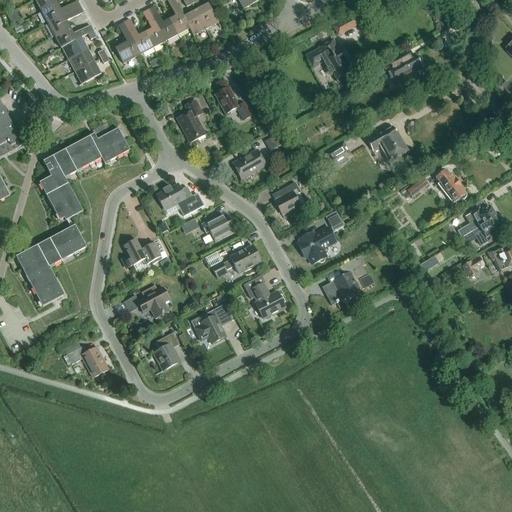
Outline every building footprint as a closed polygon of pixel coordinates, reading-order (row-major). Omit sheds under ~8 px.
[(36,0),(35,1),(41,13),(57,5),(54,0),(36,0)] [(177,36),(189,29),(183,18),(172,0),(167,0),(166,1),(175,17),(168,21),(177,36)] [(186,9),(191,6),(188,0),(183,3),(186,9)] [(237,0),(244,11),(263,0),(237,0)] [(57,5),(41,13),(48,25),(81,8),(78,2),(61,11),(57,5)] [(207,5),(195,12),(205,31),(217,24),(207,5)] [(51,39),(54,37),(70,29),(67,23),(84,14),(81,8),(48,25),(45,27),(51,39)] [(177,36),(168,21),(162,24),(153,8),(147,11),(164,43),(177,36)] [(355,17),(333,29),(339,38),(364,24),(364,23),(367,21),(361,10),(353,15),(355,17)] [(151,30),(144,34),(153,49),(164,43),(147,11),(142,14),(151,30)] [(193,37),(205,31),(195,12),(183,18),(189,29),(193,37)] [(140,56),(153,49),(144,34),(138,37),(129,21),(123,24),(140,56)] [(123,65),(140,56),(123,24),(118,27),(124,39),(122,40),(125,45),(115,50),(123,65)] [(94,32),(91,26),(74,35),(70,29),(54,37),(61,49),(62,48),(81,38),(88,35),(94,32)] [(97,38),(94,32),(88,35),(91,41),(97,38)] [(106,38),(104,34),(102,35),(106,43),(110,41),(108,37),(106,38)] [(62,48),(69,60),(88,50),(81,38),(62,48)] [(350,74),(332,41),(305,57),(312,68),(317,66),(317,63),(322,60),(327,68),(329,67),(337,82),(350,74)] [(69,60),(75,73),(94,63),(88,50),(69,60)] [(98,54),(101,59),(107,57),(104,51),(98,54)] [(407,57),(400,61),(413,85),(420,81),(415,71),(421,67),(415,56),(408,59),(407,57)] [(107,57),(101,59),(104,65),(110,62),(107,57)] [(400,79),(406,89),(413,85),(400,61),(393,65),(394,67),(387,71),(394,82),(400,79)] [(101,75),(94,63),(75,73),(82,85),(101,75)] [(382,66),(366,75),(370,83),(386,75),(382,66)] [(239,107),(229,88),(215,96),(225,115),(236,109),(243,122),(251,117),(244,104),(239,107)] [(185,107),(189,114),(177,120),(190,144),(205,136),(196,118),(202,115),(195,102),(185,107)] [(0,157),(22,146),(0,104),(0,157)] [(65,222),(83,212),(65,179),(101,159),(104,165),(130,152),(118,130),(112,133),(107,124),(92,132),(94,135),(43,162),(51,177),(39,184),(59,221),(64,219),(65,222)] [(392,128),(368,142),(374,152),(379,148),(385,157),(389,163),(405,153),(396,137),(397,137),(392,128)] [(280,146),(275,137),(265,142),(271,152),(280,146)] [(323,153),(332,168),(334,166),(336,169),(350,161),(348,158),(352,155),(344,141),(323,153)] [(257,151),(233,165),(241,180),(265,167),(257,151)] [(455,180),(454,181),(450,176),(449,177),(445,172),(437,178),(441,183),(439,184),(443,189),(441,191),(447,198),(449,196),(455,204),(456,202),(458,203),(463,199),(463,197),(465,196),(459,189),(460,188),(455,180)] [(0,200),(9,195),(0,178),(0,200)] [(424,178),(408,192),(414,198),(430,185),(424,178)] [(300,194),(295,184),(283,190),(287,196),(274,202),(282,216),(300,206),(294,197),(300,194)] [(177,208),(183,219),(184,219),(205,208),(200,199),(198,196),(193,199),(189,192),(187,189),(180,192),(177,186),(171,189),(170,187),(162,191),(164,193),(158,197),(156,198),(165,215),(177,208)] [(411,196),(405,189),(401,193),(407,200),(411,196)] [(476,224),(474,225),(472,226),(464,231),(459,234),(462,239),(472,233),(496,219),(493,214),(495,213),(492,208),(491,209),(490,207),(481,212),(480,209),(471,215),(476,223),(476,224)] [(344,226),(335,213),(326,218),(333,232),(344,226)] [(223,215),(201,226),(205,235),(209,233),(214,242),(236,231),(231,222),(227,224),(223,215)] [(503,230),(502,228),(503,228),(500,223),(498,223),(496,219),(472,233),(462,239),(465,244),(465,246),(476,240),(480,246),(487,242),(496,237),(495,235),(503,230)] [(169,231),(165,223),(157,227),(161,235),(169,231)] [(75,226),(16,258),(42,308),(64,296),(49,268),(86,248),(75,226)] [(299,241),(300,244),(297,245),(305,259),(308,258),(312,266),(318,262),(320,263),(322,263),(324,262),(325,261),(325,259),(326,258),(322,250),(336,243),(328,229),(314,236),(313,233),(299,241)] [(162,260),(153,243),(141,250),(136,241),(123,247),(128,257),(122,260),(125,266),(126,267),(127,268),(128,268),(129,268),(130,268),(131,268),(142,262),(145,266),(151,263),(152,265),(162,260)] [(511,245),(506,249),(505,246),(489,253),(495,267),(497,266),(500,273),(511,267),(511,245)] [(222,265),(221,263),(211,268),(217,279),(227,274),(226,271),(234,267),(238,275),(261,263),(252,247),(230,259),(231,260),(222,265)] [(168,259),(164,251),(160,254),(164,261),(168,259)] [(366,266),(361,257),(337,270),(341,278),(322,288),(331,306),(373,284),(369,276),(368,277),(363,268),(366,266)] [(434,258),(419,267),(423,274),(439,265),(434,258)] [(473,264),(472,262),(462,268),(470,279),(479,273),(478,271),(485,266),(480,259),(473,264)] [(168,260),(160,264),(162,268),(170,264),(168,260)] [(254,298),(257,303),(255,304),(263,320),(285,309),(277,293),(269,297),(263,285),(255,289),(251,282),(243,286),(250,300),(254,298)] [(135,297),(123,304),(129,314),(140,308),(143,314),(150,311),(155,319),(168,312),(164,303),(169,301),(163,289),(157,292),(156,288),(142,295),(144,299),(137,302),(135,297)] [(228,301),(224,295),(218,298),(222,304),(228,301)] [(219,325),(227,321),(231,319),(224,305),(191,322),(201,342),(208,339),(211,345),(225,337),(219,325)] [(155,343),(159,351),(153,354),(163,372),(180,363),(173,349),(179,346),(173,334),(155,343)] [(184,335),(179,338),(183,345),(188,342),(184,335)] [(67,356),(64,358),(68,366),(71,365),(72,366),(77,363),(82,360),(87,370),(93,380),(110,371),(97,347),(84,354),(81,349),(78,343),(64,351),(67,356)]
